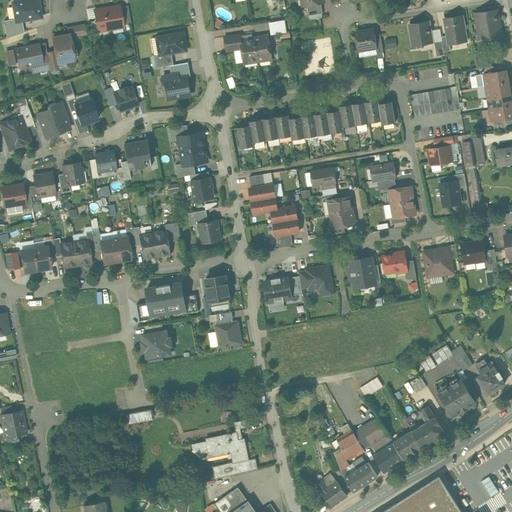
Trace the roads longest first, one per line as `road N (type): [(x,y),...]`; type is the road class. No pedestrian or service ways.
road 1 (residential): [(297,511),(282,470),(246,257)]
road 2 (residential): [(209,107),(0,169)]
road 3 (residential): [(500,0),(345,24),(352,83)]
road 4 (secondary): [(511,411),(354,511)]
road 5 (residential): [(246,257),(429,231)]
road 6 (residential): [(429,231),(399,84)]
road 7 (residential): [(246,257),(221,115)]
road 8 (residential): [(117,276),(246,257)]
road 9 (residential): [(0,269),(12,290),(117,276)]
road 10 (residential): [(227,105),(352,83)]
road 11 (residential): [(117,276),(138,400)]
